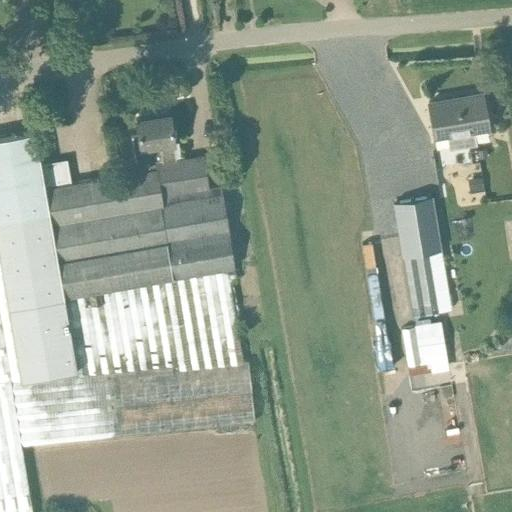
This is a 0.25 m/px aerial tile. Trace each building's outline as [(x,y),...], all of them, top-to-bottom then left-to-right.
[(434,136),(446,134),(449,149),(476,145),(474,130),(488,127),(482,94),(428,103),(434,136)] [(0,136),(0,511),(32,511),(21,445),(112,436),(254,421),(249,361),(242,362),(229,281),(235,280),(233,268),(235,268),(223,193),(222,193),(221,185),(208,187),(203,156),(176,160),(173,144),(174,144),(169,114),(135,119),(137,133),(132,134),(137,171),(71,183),(67,159),(40,164),(34,131),(0,136)] [(485,149),(477,150),(479,158),(486,157),(485,149)] [(427,312),(437,310),(427,251),(440,249),(431,195),(393,201),(412,314),(413,314),(427,312)] [(427,312),(413,314),(415,324),(429,322),(427,312)]
